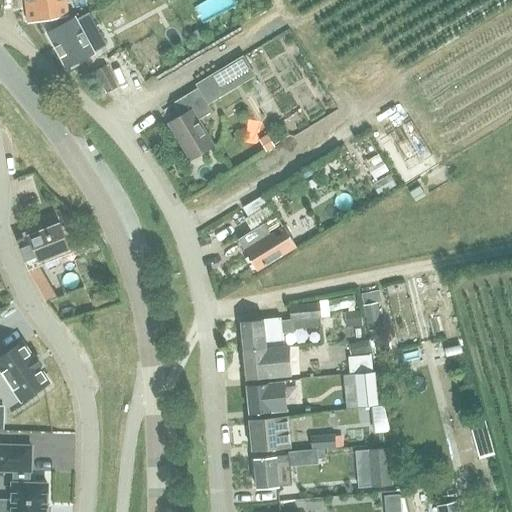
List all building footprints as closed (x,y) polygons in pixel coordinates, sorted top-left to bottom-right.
[(25,0),(28,24),(70,16),(67,0),(25,0)] [(151,21),(158,33),(173,25),(166,13),(151,21)] [(75,18),(47,33),(66,68),(94,53),(75,18)] [(126,87),(107,51),(89,61),(108,96),(126,87)] [(198,88),(208,105),(256,76),(244,55),(196,84),(198,88)] [(174,103),(182,116),(169,124),(190,160),(214,146),(199,120),(212,112),(208,105),(198,88),(174,103)] [(408,170),(432,155),(411,121),(387,136),(408,170)] [(352,142),(374,179),(389,171),(367,133),(352,142)] [(266,135),(258,140),(265,151),(273,147),(266,135)] [(408,170),(399,175),(405,186),(438,165),(432,155),(408,170)] [(334,186),(351,180),(347,167),(330,173),(334,186)] [(264,195),(243,208),(249,218),(270,205),(264,195)] [(257,271),(296,247),(284,226),(283,227),(277,216),(238,240),(257,271)] [(39,261),(70,248),(60,223),(16,240),(28,270),(41,265),(39,261)] [(376,291),(357,295),(359,306),(364,305),(369,331),(383,328),(376,291)] [(117,292),(94,295),(95,306),(119,302),(118,299),(117,292)] [(321,318),(320,303),(290,306),(291,321),(311,319),(321,318)] [(360,328),(360,316),(346,316),(347,328),(360,328)] [(281,318),(241,322),(244,350),(243,350),(284,346),(283,334),(294,333),(293,320),(291,321),(291,320),(281,321),(281,318)] [(321,318),(311,319),(312,327),(321,326),(321,318)] [(368,340),(348,345),(352,357),(371,352),(368,340)] [(0,358),(0,369),(21,401),(49,383),(39,368),(41,366),(35,357),(33,358),(23,343),(0,358)] [(243,350),(246,380),(291,376),(290,361),(288,346),(284,346),(243,350)] [(285,382),(247,386),(250,413),(288,410),(285,382)] [(288,417),(272,418),(251,420),(254,451),(275,449),(291,447),(288,417)] [(311,450),(336,448),(336,447),(335,436),(335,435),(310,436),(311,450)] [(342,435),(335,436),(336,447),(343,447),(342,435)] [(11,511),(46,511),(46,509),(47,509),(47,506),(47,484),(29,484),(29,472),(31,472),(31,446),(0,445),(0,470),(14,471),(13,483),(12,483),(11,511)] [(387,449),(368,450),(372,487),(390,485),(387,449)] [(257,489),(292,485),(289,455),(254,459),(257,489)] [(401,495),(384,496),(385,508),(402,507),(401,495)] [(459,511),(457,502),(438,506),(439,511),(459,511)]
